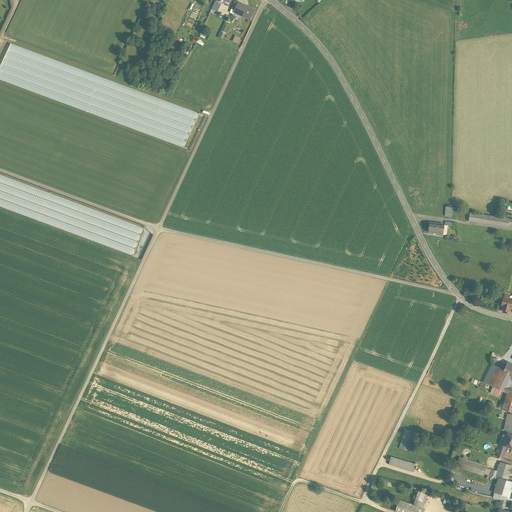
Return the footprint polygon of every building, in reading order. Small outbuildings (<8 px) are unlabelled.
[(221,4),(215,1),(211,9),(217,12),(221,4)] [(254,9),(238,2),(238,3),(234,11),(234,13),(238,15),(239,13),(250,18),(254,9)] [(9,46),(0,70),(0,82),(187,146),(199,110),(9,46)] [(135,255),(145,224),(0,176),(0,204),(9,208),(9,206),(24,211),(23,213),(30,215),(29,216),(35,218),(35,219),(90,237),(98,240),(102,241),(102,242),(105,243),(105,245),(135,255)] [(446,207),(445,217),(451,217),(453,208),(446,207)] [(510,219),(470,213),(468,221),(508,227),(510,219)] [(444,225),(430,223),(428,233),(442,235),(444,225)] [(504,299),(504,298),(501,310),(509,312),(510,306),(507,305),(508,300),(504,299)] [(511,364),(508,362),(504,371),(503,371),(505,372),(511,375),(511,364)] [(489,364),(481,381),(493,387),(496,380),(493,378),(496,372),(504,375),(505,372),(503,371),(504,371),(489,364)] [(504,375),(496,372),(493,378),(496,380),(493,387),(503,392),(506,387),(509,381),(511,375),(505,372),(504,375)] [(511,394),(507,394),(502,410),(510,412),(511,413),(511,394)] [(405,429),(399,448),(412,453),(414,449),(410,448),(415,432),(405,429)] [(511,435),(507,434),(505,439),(503,438),(502,441),(504,442),(503,446),(511,449),(511,435)] [(415,464),(391,457),(388,465),(412,472),(415,464)] [(486,467),(459,458),(458,461),(457,464),(456,467),(483,476),(486,467)] [(511,466),(500,462),(499,465),(498,465),(497,468),(498,469),(497,472),(495,477),(497,478),(507,481),(509,474),(511,468),(511,466)] [(511,482),(497,478),(493,493),(495,493),(502,495),(508,497),(510,489),(511,489),(511,482)] [(427,495),(418,491),(414,501),(424,504),(427,495)] [(413,505),(399,500),(395,511),(420,511),(421,511),(422,509),(413,505)] [(424,504),(414,501),(413,505),(422,509),(424,504)]
